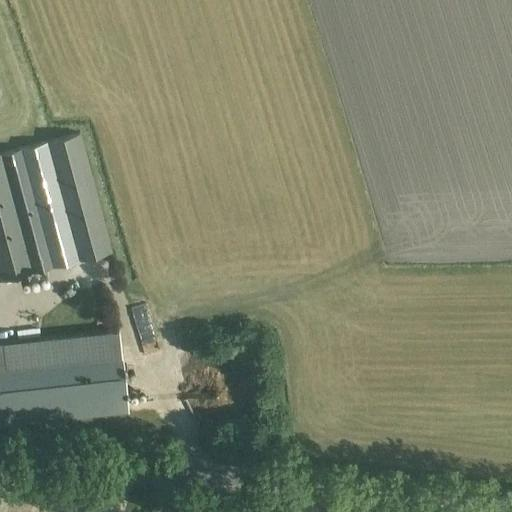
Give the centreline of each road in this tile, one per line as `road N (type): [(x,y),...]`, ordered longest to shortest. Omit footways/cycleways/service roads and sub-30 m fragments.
road 1 (unclassified): [(0,466),(311,485)]
road 2 (unclassified): [(311,485),(511,509)]
